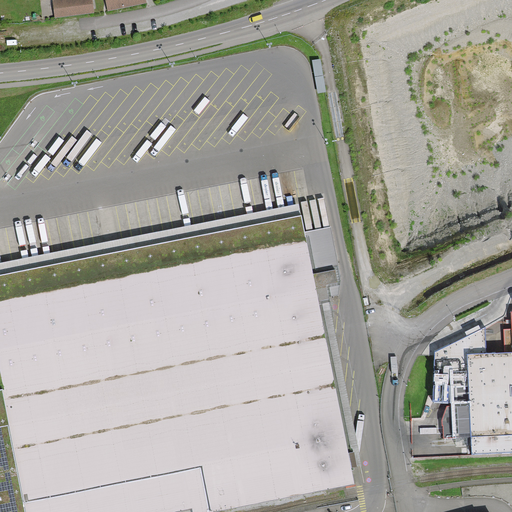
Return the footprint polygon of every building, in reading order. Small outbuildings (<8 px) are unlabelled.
[(92,0),(67,0),(57,1),(59,17),(93,13),(92,0)] [(144,0),(106,0),(109,11),(145,3),(144,0)] [(315,59),(318,91),(327,90),(323,58),(315,59)] [(0,511),(235,511),(353,489),(317,306),(328,304),(325,289),(315,291),(300,219),(118,255),(0,277),(0,511)] [(486,328),(436,353),(433,402),(451,403),(452,439),(472,438),(472,455),(511,453),(511,353),(505,354),(487,354),(486,328)]
